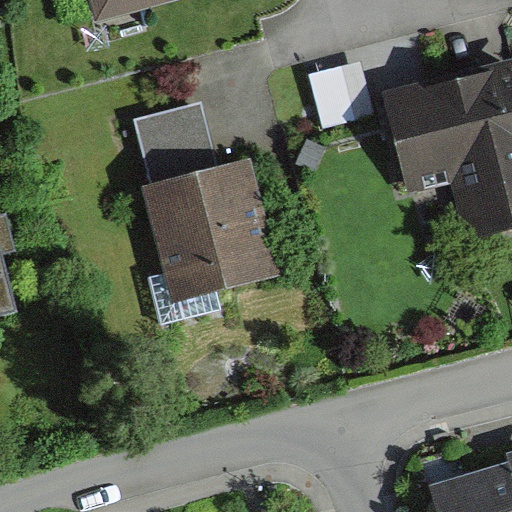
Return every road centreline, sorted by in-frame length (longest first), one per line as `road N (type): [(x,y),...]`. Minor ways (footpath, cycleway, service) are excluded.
road 1 (residential): [(340,426),(40,511)]
road 2 (residential): [(511,381),(340,426)]
